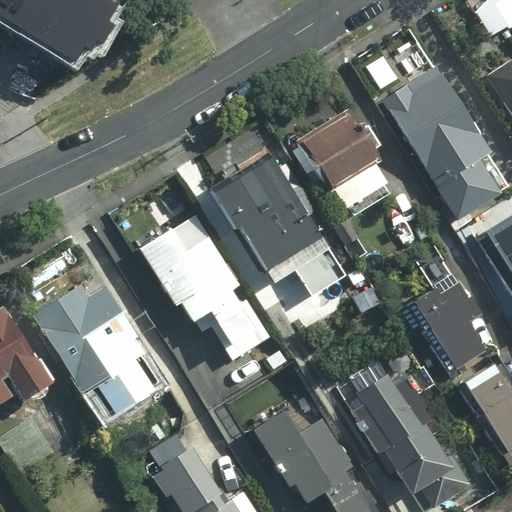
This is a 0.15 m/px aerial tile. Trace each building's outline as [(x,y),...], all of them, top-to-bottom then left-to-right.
[(122,0),(0,0),(90,54),(122,0)] [(511,0),(490,0),(481,7),(501,38),(511,30),(511,0)] [(511,56),(488,73),(511,107),(511,56)] [(444,70),(414,87),(410,80),(384,95),(456,215),(498,190),(481,161),(494,154),(444,70)] [(383,151),(352,103),(297,138),(328,186),(383,151)] [(327,232),(276,148),(215,185),(240,226),(246,223),(271,265),(327,232)] [(511,209),(479,229),(511,285),(511,209)] [(201,330),(215,321),(237,354),(271,332),(247,296),(244,298),(234,282),(241,278),(196,211),(145,245),(201,330)] [(490,347),(470,312),(480,307),(462,276),(421,300),(460,365),(490,347)] [(84,282),(36,313),(85,388),(140,353),(131,339),(139,334),(107,283),(91,293),(84,282)] [(0,397),(11,390),(1,375),(14,367),(28,389),(54,373),(7,302),(0,306),(0,397)] [(468,376),(511,441),(511,382),(495,357),(468,376)] [(429,511),(469,486),(468,484),(474,480),(449,442),(442,447),(390,370),(350,396),(427,511),(429,511)] [(354,459),(326,414),(304,428),(287,403),(256,422),(292,479),(297,476),(310,495),(326,485),(343,511),(379,511),(348,463),(354,459)] [(33,414),(0,433),(0,444),(19,477),(57,454),(33,414)] [(246,511),(209,447),(159,476),(179,511),(246,511)]
